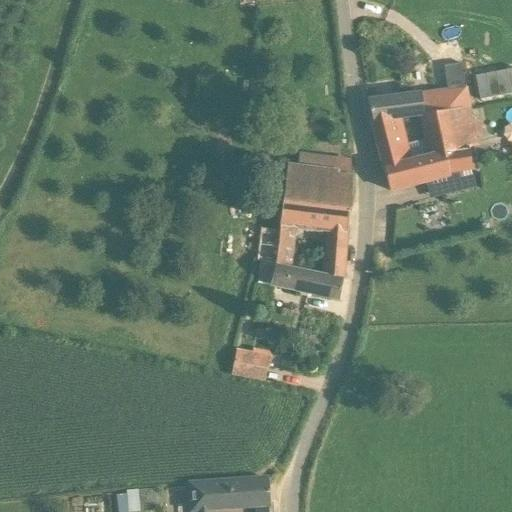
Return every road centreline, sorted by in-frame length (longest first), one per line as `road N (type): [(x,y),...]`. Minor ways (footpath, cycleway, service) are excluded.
road 1 (unclassified): [(293,511),(351,330),(361,268),(366,134),(349,0)]
road 2 (track): [(0,195),(75,0)]
